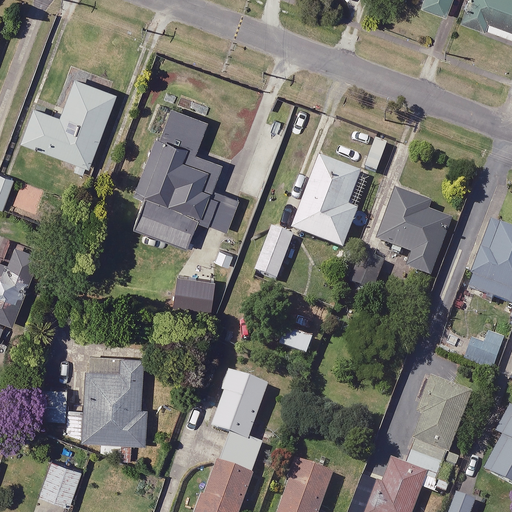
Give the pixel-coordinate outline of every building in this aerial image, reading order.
[(448,0),(422,0),(421,4),(444,13),(448,0)] [(511,0),(466,0),(461,18),(511,35),(511,0)] [(115,89),(73,74),(59,114),(34,105),(22,139),(88,163),(115,89)] [(205,120),(170,108),(144,186),(147,187),(135,225),(188,242),(197,217),(228,227),(237,199),(211,190),(222,159),(195,150),(205,120)] [(360,172),(317,157),(290,230),(343,248),(357,209),(347,206),(360,172)] [(12,177),(0,172),(0,204),(3,206),(12,177)] [(50,196),(27,186),(19,206),(42,215),(50,196)] [(428,203),(396,190),(377,240),(411,254),(406,268),(429,277),(451,219),(426,209),(428,203)] [(511,227),(490,219),(464,285),(511,303),(511,227)] [(293,235),(271,227),(255,271),(277,279),(293,235)] [(39,251),(14,242),(7,262),(0,259),(0,317),(12,322),(39,251)] [(383,262),(360,253),(349,282),(372,291),(383,262)] [(504,339),(478,328),(465,359),(491,369),(504,339)] [(143,355),(120,353),(119,368),(87,366),(84,406),(66,405),(67,386),(30,384),(28,415),(67,417),(66,432),(82,433),(81,437),(144,441),(147,401),(140,401),(143,355)] [(471,392),(409,369),(367,485),(376,488),(367,511),(412,511),(421,486),(443,494),(453,465),(446,463),(471,392)] [(232,373),(213,428),(231,434),(221,464),(213,462),(195,511),(238,511),(262,444),(248,440),(267,385),(232,373)] [(511,408),(508,406),(495,431),(502,434),(484,469),(511,483),(511,408)] [(82,469),(52,459),(40,493),(70,503),(82,469)] [(318,511),(332,474),(295,461),(277,511),(318,511)] [(472,511),(478,500),(458,491),(448,511),(472,511)]
